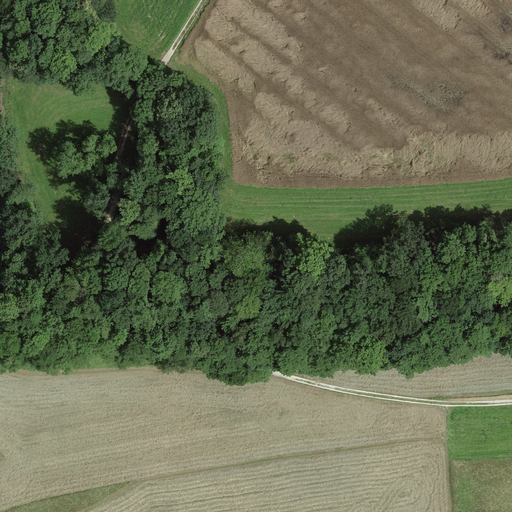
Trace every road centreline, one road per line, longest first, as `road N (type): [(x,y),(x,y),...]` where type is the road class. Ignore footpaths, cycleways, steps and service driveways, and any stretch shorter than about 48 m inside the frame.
road 1 (track): [(511,400),(381,397),(173,350),(0,360)]
road 2 (track): [(161,67),(123,136),(99,250),(53,295),(0,308)]
